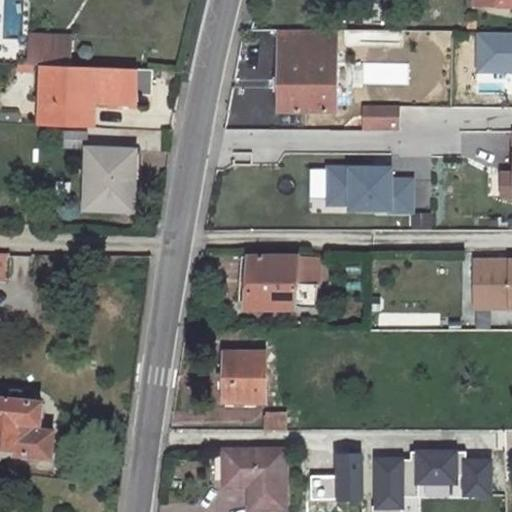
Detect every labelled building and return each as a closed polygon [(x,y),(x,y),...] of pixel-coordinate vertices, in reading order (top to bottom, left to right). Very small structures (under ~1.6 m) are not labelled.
[(282,29),(282,75),(282,91),(282,108),(336,108),(337,29),(282,29)] [(511,34),(477,35),(478,73),(511,72),(511,34)] [(86,125),(87,100),(136,102),(136,93),(153,94),(155,67),(37,62),(34,123),(86,125)] [(282,75),(274,76),(274,91),(282,91),(282,75)] [(395,108),(364,108),(364,124),(395,124),(395,108)] [(511,144),(511,134),(481,134),(481,144),(511,144)] [(89,140),(86,199),(135,201),(137,162),(129,162),(130,142),(89,140)] [(130,142),(129,162),(137,162),(137,142),(130,142)] [(409,167),(308,169),(309,212),(410,209),(409,167)] [(0,277),(7,278),(10,253),(0,251),(0,277)] [(295,257),(295,256),(248,256),(248,259),(249,284),(249,307),(296,307),(296,306),(296,283),(317,283),(317,257),(295,257)] [(238,259),(239,284),(249,284),(248,259),(238,259)] [(511,262),(476,263),(476,303),(511,302),(511,307),(511,309),(511,262)] [(317,283),(296,283),(296,306),(317,306),(317,283)] [(226,352),(225,400),(237,400),(246,400),(267,401),(267,352),(226,352)] [(47,396),(28,395),(29,384),(13,382),(12,393),(0,391),(0,443),(19,446),(18,453),(55,455),(58,429),(44,428),(47,396)] [(288,430),(288,414),(267,414),(266,430),(288,430)] [(411,494),(498,494),(498,448),(412,448),(411,494)] [(286,449),(225,449),(225,484),(245,484),(245,480),(251,480),(251,507),(286,507),(286,449)] [(344,494),(363,494),(363,480),(378,480),(378,453),(340,453),(340,486),(344,486),(344,494)]
